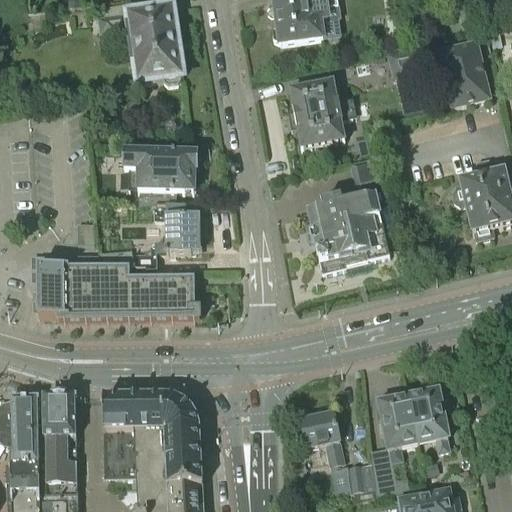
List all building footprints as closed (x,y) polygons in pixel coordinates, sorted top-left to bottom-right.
[(83,10),(81,0),(76,0),(67,1),(69,12),(83,10)] [(307,2),(273,7),(277,31),(271,36),(273,47),(280,50),(280,51),(322,45),(320,26),(327,25),(326,14),(337,13),(335,0),(321,0),(307,2)] [(511,2),(488,8),(491,23),(511,18),(511,2)] [(469,9),(457,12),(462,33),(475,30),(469,9)] [(172,13),(103,24),(98,25),(100,38),(128,34),(137,91),(183,84),(182,74),(183,73),(184,72),(185,71),(185,70),(185,69),(185,67),(185,66),(184,65),(183,64),(182,63),(181,63),(180,62),(176,35),(177,35),(178,34),(179,33),(179,31),(180,31),(180,29),(180,28),(179,27),(179,26),(178,25),(177,24),(176,23),(175,23),(174,23),(172,13)] [(492,106),(477,47),(436,56),(450,117),(492,106)] [(393,86),(426,79),(420,54),(387,61),(393,86)] [(344,147),(344,145),(340,126),(352,124),(348,106),(337,109),(333,88),(289,96),(301,156),(344,147)] [(154,211),(175,212),(174,199),(194,200),(195,178),(190,178),(190,160),(124,159),(113,159),(113,177),(124,177),(129,177),(128,197),(137,197),(137,210),(154,211)] [(358,198),(361,207),(342,212),(341,206),(320,210),(322,216),(308,220),(312,239),(309,240),(311,249),(314,249),(322,281),(346,276),(345,273),(367,268),(389,263),(382,231),(376,233),(374,224),(379,222),(375,204),(373,195),(385,192),(378,162),(348,169),(356,199),(358,198)] [(492,182),(488,166),(475,169),(479,185),(460,190),(460,193),(456,194),(452,201),(454,209),(460,213),(465,212),(472,241),(474,241),(476,249),(493,244),(491,237),(511,231),(511,215),(504,180),(492,182)] [(185,212),(175,212),(154,211),(154,226),(166,227),(166,252),(156,252),(156,259),(132,261),(134,275),(145,274),(145,277),(157,276),(156,261),(167,260),(167,259),(195,259),(195,244),(199,244),(198,224),(185,224),(185,212)] [(78,251),(92,251),(92,231),(77,231),(78,251)] [(39,326),(58,326),(195,324),(195,285),(130,286),(130,274),(98,275),(98,262),(37,263),(37,274),(37,276),(37,283),(37,287),(38,321),(39,321),(39,326)] [(20,390),(8,387),(6,392),(18,396),(20,390)] [(448,446),(438,398),(424,401),(423,399),(420,396),(412,398),(410,401),(410,404),(408,404),(417,447),(434,443),(438,460),(449,457),(447,446),(448,446)] [(417,447),(408,404),(406,404),(406,402),(402,400),(394,402),(392,405),(393,407),(378,410),(388,458),(389,458),(391,469),(392,469),(402,467),(399,450),(417,447)] [(35,405),(38,511),(78,511),(76,404),(47,405),(45,405),(45,408),(39,408),(39,405),(35,405)] [(38,511),(35,405),(11,406),(11,407),(3,410),(0,413),(0,446),(4,450),(9,452),(11,511),(38,511)] [(138,487),(138,490),(139,511),(203,511),(202,493),(203,493),(199,436),(199,433),(198,430),(197,427),(196,424),(194,421),(192,419),(190,416),(188,414),(185,411),(181,409),(178,408),(175,406),(172,405),(169,405),(165,405),(103,405),(104,441),(105,487),(138,487)] [(330,472),(343,470),(333,419),(317,423),(315,419),(304,422),(304,426),(300,426),(306,456),(325,452),(330,472)] [(391,469),(389,469),(385,454),(370,456),(372,470),(376,504),(378,503),(410,496),(407,484),(396,486),(392,469),(391,469)] [(434,480),(434,479),(431,467),(422,469),(425,482),(434,480)] [(376,504),(372,470),(347,474),(350,499),(352,508),(376,504)] [(460,511),(459,502),(449,504),(448,499),(399,509),(399,511),(460,511)]
